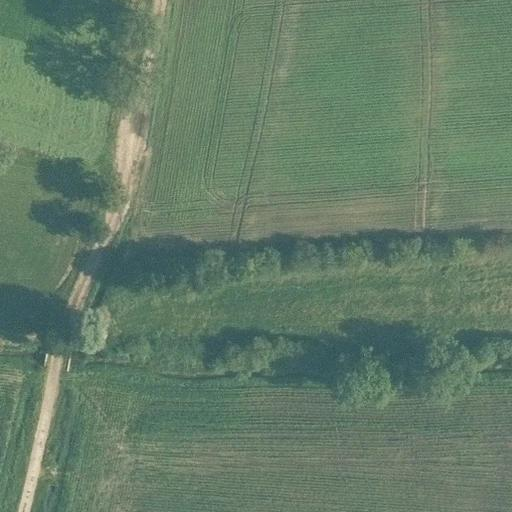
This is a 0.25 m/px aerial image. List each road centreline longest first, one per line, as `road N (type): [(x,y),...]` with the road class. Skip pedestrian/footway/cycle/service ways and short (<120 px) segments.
road 1 (track): [(53,375),(110,222),(157,0)]
road 2 (unclassified): [(16,511),(53,375)]
